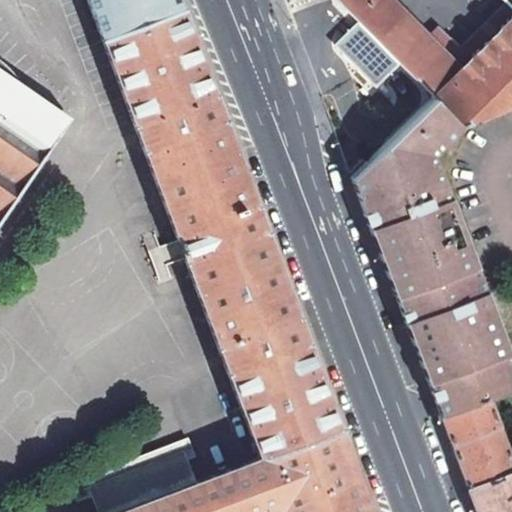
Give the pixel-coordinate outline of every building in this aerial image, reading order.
[(0,511),(0,220),(70,121),(19,85),(18,83),(16,79),(13,75),(10,71),(5,66),(1,63),(0,61),(0,511),(270,511),(279,509),(279,511),(371,511),(178,0),(86,0),(178,240),(161,246),(155,234),(149,236),(143,238),(160,281),(165,279),(171,276),(167,264),(184,257),(259,457),(195,481),(183,450),(86,486),(95,511),(0,511)] [(460,125),(511,104),(511,18),(459,71),(449,63),(385,0),(334,0),(342,7),(365,31),(432,97),(460,125)] [(511,9),(507,5),(449,63),(459,71),(511,18),(511,9)] [(360,168),(350,179),(392,291),(421,370),(426,383),(505,353),(430,159),(460,125),(432,97),(360,168)] [(511,387),(511,370),(505,353),(426,383),(429,391),(437,411),(439,416),(486,397),(508,389),(511,387)] [(511,469),(511,464),(486,397),(439,416),(453,454),(466,488),(511,469)] [(470,499),(474,511),(511,511),(511,469),(466,488),(470,499)]
